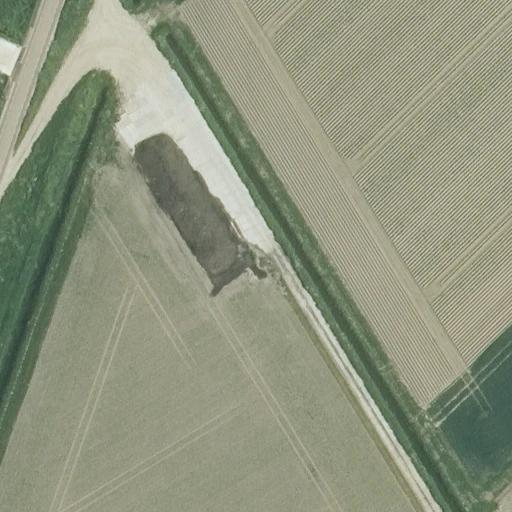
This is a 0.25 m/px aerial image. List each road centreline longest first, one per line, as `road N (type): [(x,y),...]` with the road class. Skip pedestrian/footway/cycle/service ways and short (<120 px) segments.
road 1 (track): [(0,179),(16,165),(95,26),(124,23),(434,511)]
road 2 (tertiary): [(0,156),(53,0)]
